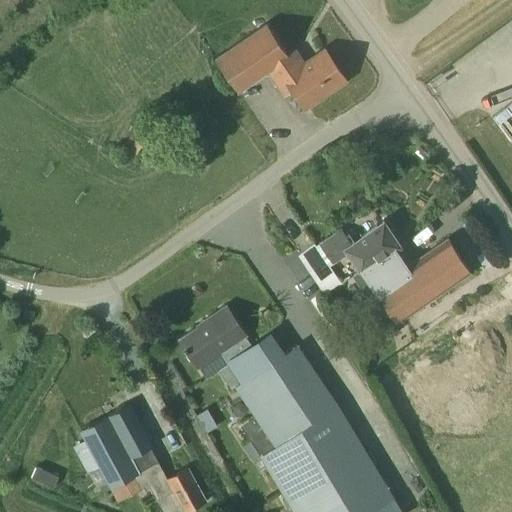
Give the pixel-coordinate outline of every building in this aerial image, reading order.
[(289,55),(265,22),(214,58),(237,91),(267,70),(284,94),(291,89),(305,109),(346,80),(324,49),(304,62),(295,50),(289,55)] [(164,129),(144,117),(115,157),(136,170),(164,129)] [(348,253),(360,271),(396,248),(400,246),(383,222),(350,244),(340,229),(317,245),(315,242),(297,253),(324,293),(341,281),(330,265),(348,253)] [(407,267),(396,248),(360,271),(353,276),(367,296),(374,291),(396,323),(471,272),(448,239),(407,267)] [(245,335),(225,305),(203,320),(203,323),(178,339),(197,368),(199,367),(206,378),(218,370),(231,388),(235,386),(254,415),(240,424),(261,458),(293,511),(369,511),(394,497),(336,402),(297,344),(281,354),(269,336),(252,347),(244,336),(245,335)] [(511,375),(509,372),(470,399),(482,417),(471,424),(487,446),(511,428),(511,375)] [(85,440),(73,447),(88,474),(99,467),(110,487),(134,474),(126,460),(152,446),(129,404),(80,431),(85,440)] [(158,461),(134,474),(142,488),(148,485),(162,511),(182,511),(205,499),(188,467),(167,478),(158,461)]
